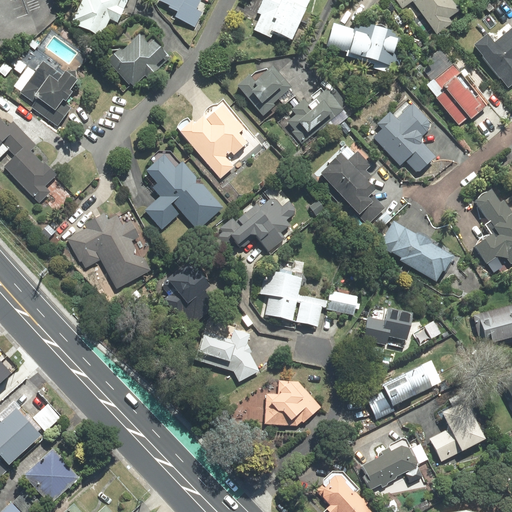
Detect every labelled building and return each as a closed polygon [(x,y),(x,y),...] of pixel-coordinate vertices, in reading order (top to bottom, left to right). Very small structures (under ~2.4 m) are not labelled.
[(82,0),(71,24),(101,39),(110,21),(117,24),(128,0),(82,0)] [(201,0),(159,0),(158,4),(175,12),(172,19),(195,30),(203,13),(197,10),(201,0)] [(291,42),(309,0),(262,0),(256,14),(260,16),(253,32),(270,39),(273,34),(291,42)] [(394,0),(402,9),(412,2),(436,36),(452,24),(448,19),(459,11),(451,0),(394,0)] [(332,23),(325,50),(394,68),(403,35),(356,23),(354,29),(332,23)] [(487,35),(473,46),(507,89),(511,85),(511,28),(493,43),(487,35)] [(118,49),(106,61),(133,89),(145,77),(147,80),(171,56),(150,35),(146,39),(140,34),(121,52),(118,49)] [(458,72),(441,50),(419,67),(431,82),(424,88),(459,130),(491,105),(462,69),(458,72)] [(17,98),(57,127),(70,109),(64,104),(77,86),(75,72),(65,73),(45,59),(17,98)] [(248,75),(235,86),(262,117),(275,106),(273,104),(291,89),(271,66),(253,81),(248,75)] [(335,128),(357,110),(338,88),(330,94),(326,89),(323,92),(320,89),(305,101),(303,100),(291,110),(295,115),(286,122),(294,131),(290,133),(300,145),(329,121),(335,128)] [(192,120),(178,132),(220,180),(234,168),(225,158),(231,153),(234,156),(248,144),(239,134),(244,130),(220,102),(195,124),(192,120)] [(381,130),(373,137),(400,166),(404,162),(412,171),(429,155),(418,142),(433,128),(420,114),(413,120),(405,111),(396,120),(390,113),(377,125),(381,130)] [(0,116),(0,158),(8,151),(14,157),(3,168),(39,204),(51,193),(45,187),(57,176),(32,150),(36,146),(13,122),(9,126),(0,116)] [(341,154),(318,175),(368,227),(387,209),(373,195),(376,192),(368,183),(373,178),(366,171),(371,166),(357,151),(347,161),(341,154)] [(196,231),(223,208),(182,162),(175,168),(164,155),(145,172),(156,185),(152,189),(159,198),(144,211),(161,231),(181,214),(196,231)] [(511,264),(511,211),(495,187),(473,201),(495,232),(473,247),(486,266),(502,255),(509,266),(511,264)] [(232,218),(211,235),(221,247),(231,239),(240,250),(256,238),(268,253),(294,232),(286,222),(298,213),(281,191),(272,198),(266,190),(256,198),(259,202),(234,221),(232,218)] [(317,198),(304,207),(313,219),(325,210),(317,198)] [(86,229),(66,240),(82,271),(100,262),(115,291),(152,271),(135,240),(139,238),(131,222),(122,226),(117,216),(108,220),(105,214),(84,225),(86,229)] [(455,258),(393,222),(376,250),(439,286),(455,258)] [(268,297),(264,316),(318,328),(322,309),(354,316),(358,297),(330,291),(327,301),(303,295),(307,275),(292,272),(294,261),(281,258),(278,273),(265,270),(260,295),(268,297)] [(189,262),(159,285),(168,296),(163,300),(177,317),(182,313),(191,324),(214,306),(203,293),(210,287),(189,262)] [(511,305),(472,316),(481,348),(511,340),(511,305)] [(367,318),(362,342),(386,347),(388,337),(406,341),(412,314),(387,309),(384,321),(367,318)] [(206,322),(194,360),(233,372),(238,383),(260,372),(247,347),(251,335),(206,322)] [(382,360),(384,350),(370,349),(369,359),(382,360)] [(0,385),(12,374),(0,360),(0,385)] [(365,400),(375,421),(395,411),(393,407),(442,384),(431,361),(381,385),(384,392),(365,400)] [(511,373),(500,380),(511,402),(511,373)] [(265,394),(263,426),(296,427),(319,407),(298,382),(278,381),(278,395),(265,394)] [(429,440),(441,463),(485,441),(464,401),(440,413),(449,431),(429,440)] [(15,409),(0,422),(0,456),(9,466),(41,436),(15,409)] [(407,443),(358,469),(370,493),(420,467),(407,443)] [(51,449),(22,476),(50,505),(78,479),(51,449)] [(372,511),(336,473),(316,492),(333,511),(372,511)] [(26,490),(13,502),(21,511),(33,511),(41,505),(26,490)] [(423,511),(432,506),(427,498),(410,509),(411,511),(423,511)] [(0,511),(19,511),(10,502),(0,511)]
